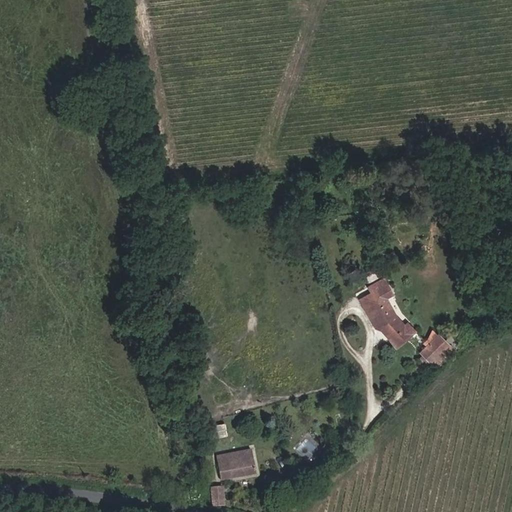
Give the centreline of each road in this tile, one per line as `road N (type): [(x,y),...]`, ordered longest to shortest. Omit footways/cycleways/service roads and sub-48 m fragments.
road 1 (residential): [(189,511),(104,489),(0,485)]
road 2 (unknown): [(270,511),(380,414)]
